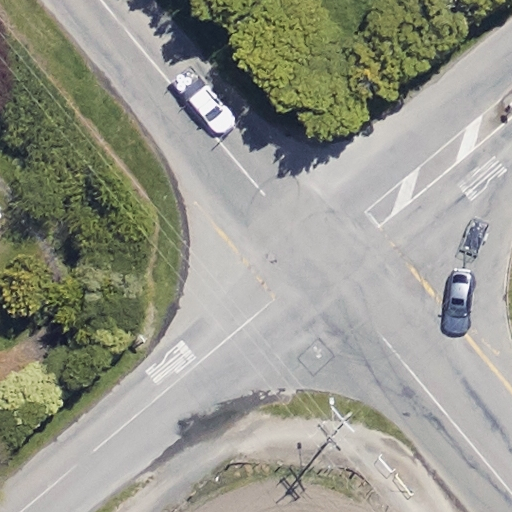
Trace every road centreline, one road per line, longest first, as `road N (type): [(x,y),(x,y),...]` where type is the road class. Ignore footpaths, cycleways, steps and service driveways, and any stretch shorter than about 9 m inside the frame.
road 1 (unclassified): [(318,256),(10,511)]
road 2 (unclassified): [(318,256),(105,0)]
road 3 (unclassified): [(511,487),(318,256)]
road 4 (unclassified): [(511,96),(318,256)]
